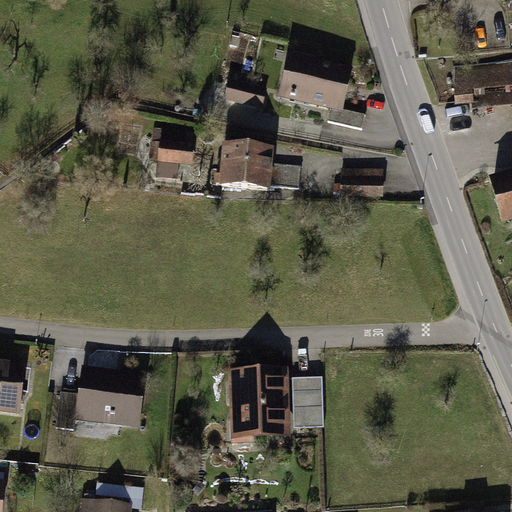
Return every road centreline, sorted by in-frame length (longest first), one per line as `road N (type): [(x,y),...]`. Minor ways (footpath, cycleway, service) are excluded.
road 1 (residential): [(493,326),(223,342),(0,327)]
road 2 (tertiary): [(382,0),(493,326)]
